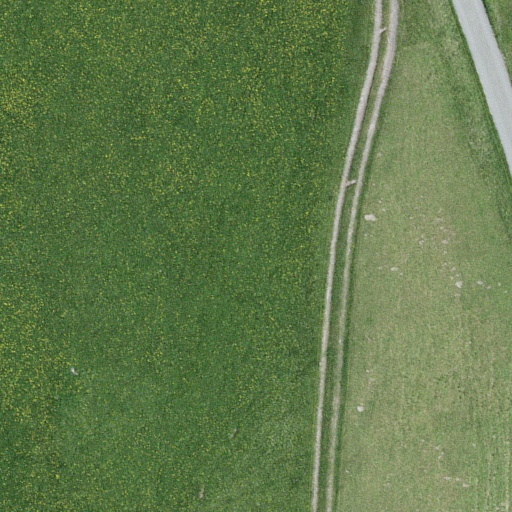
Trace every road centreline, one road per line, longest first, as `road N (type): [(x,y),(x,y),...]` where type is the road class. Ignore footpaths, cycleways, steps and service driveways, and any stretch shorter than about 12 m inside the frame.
road 1 (track): [(387,0),(342,234),(321,511)]
road 2 (track): [(511,137),(465,0)]
